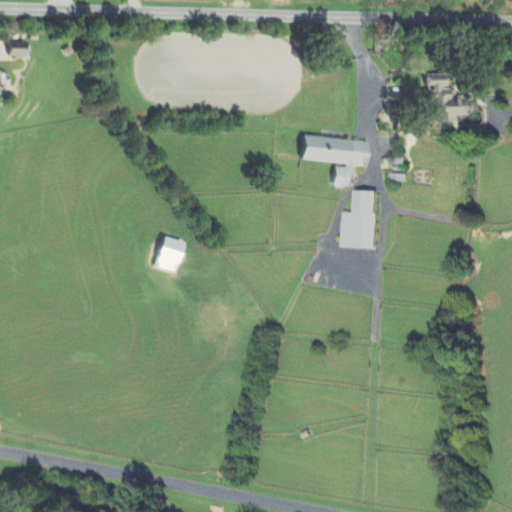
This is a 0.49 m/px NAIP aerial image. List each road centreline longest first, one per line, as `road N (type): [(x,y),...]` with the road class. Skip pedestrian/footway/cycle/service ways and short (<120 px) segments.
road 1 (tertiary): [(0,11),(511,22)]
road 2 (residential): [(306,511),(0,453)]
